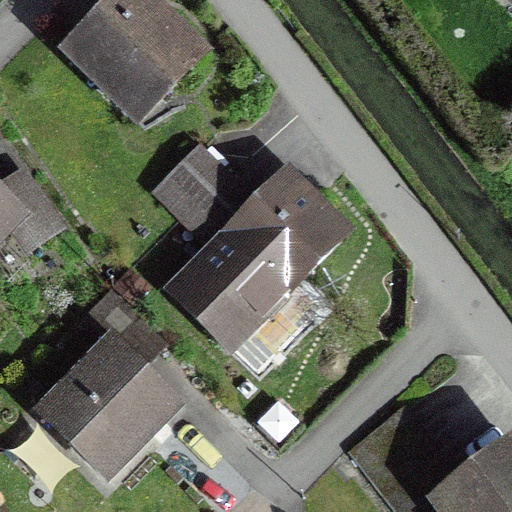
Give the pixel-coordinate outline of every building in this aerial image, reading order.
[(202,57),(143,0),(125,0),(114,11),(108,5),(81,31),(88,38),(70,56),(137,123),(202,57)] [(180,220),(224,175),(200,151),(156,196),(180,220)] [(0,192),(0,238),(13,225),(32,249),(63,227),(25,174),(0,192)] [(230,353),(343,239),(283,179),(256,207),(224,175),(180,220),(214,253),(172,295),(230,353)] [(82,320),(112,350),(44,417),(107,480),(175,411),(137,374),(164,347),(109,292),(82,320)] [(511,511),(511,450),(456,490),(402,415),(353,450),(397,511),(426,511),(435,506),(439,511),(511,511)]
